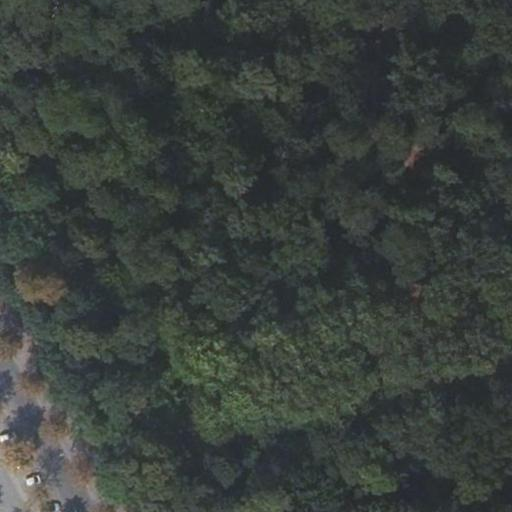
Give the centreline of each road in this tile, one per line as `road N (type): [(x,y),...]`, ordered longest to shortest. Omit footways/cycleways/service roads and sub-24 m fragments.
road 1 (track): [(235,511),(113,268),(73,229),(30,155),(16,105),(17,60),(39,0)]
road 2 (secondary): [(84,511),(0,345)]
